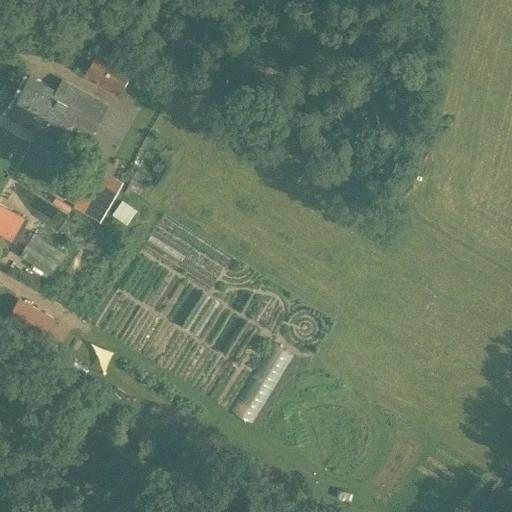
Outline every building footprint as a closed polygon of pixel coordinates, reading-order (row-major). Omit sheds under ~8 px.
[(119,96),(135,67),(100,48),(84,76),(119,96)] [(69,86),(64,95),(30,76),(9,115),(60,144),(75,116),(85,122),(95,105),(85,99),(87,95),(69,86)] [(105,219),(121,178),(80,161),(64,203),(105,219)] [(25,220),(0,204),(0,231),(13,239),(25,220)] [(56,320),(19,298),(7,317),(44,339),(56,320)]
